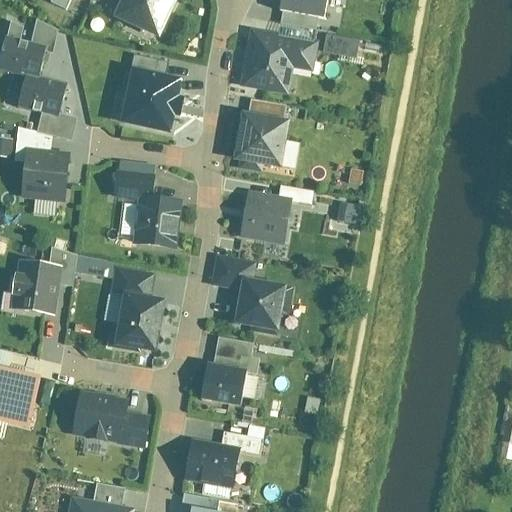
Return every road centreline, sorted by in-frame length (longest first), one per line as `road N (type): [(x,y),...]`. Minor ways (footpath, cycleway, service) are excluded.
road 1 (residential): [(237,0),(220,47),(204,245),(179,389)]
road 2 (residential): [(179,389),(157,511)]
